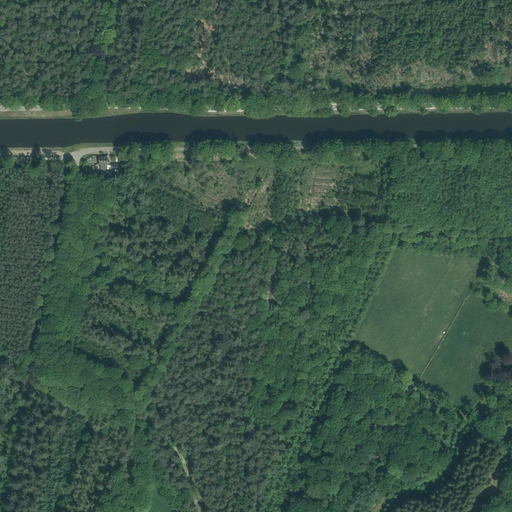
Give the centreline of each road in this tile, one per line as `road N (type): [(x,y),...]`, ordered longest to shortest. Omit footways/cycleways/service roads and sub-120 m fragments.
road 1 (unclassified): [(0,106),(511,103)]
road 2 (unclassified): [(0,493),(78,165),(87,152),(118,151)]
